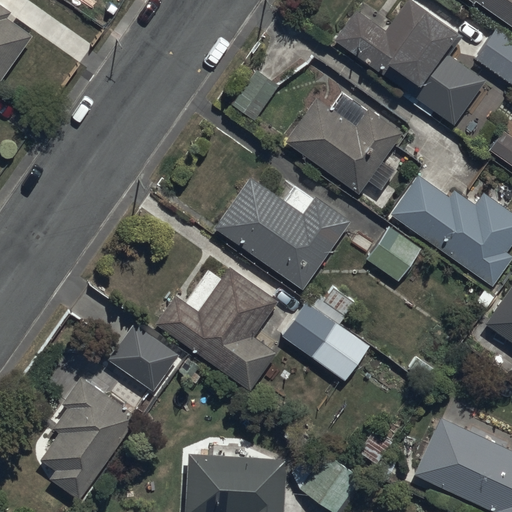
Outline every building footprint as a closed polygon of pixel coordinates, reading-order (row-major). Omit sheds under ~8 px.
[(1,0),(0,0),(0,75),(34,30),(7,11),(11,6),(1,0)] [(355,3),(333,34),(406,84),(401,91),(428,111),(432,105),(452,118),(483,74),(441,44),(456,22),(425,0),(420,0),(421,0),(420,0),(402,0),(385,24),(355,3)] [(511,0),(481,0),(511,21),(511,0)] [(511,33),(496,22),(472,54),(511,82),(511,33)] [(252,115),(277,79),(253,63),(229,99),(252,115)] [(355,120),(314,91),(283,135),(358,188),(367,175),(380,184),(395,164),(382,155),(403,125),(367,100),(355,120)] [(511,130),(502,123),(488,143),(511,159),(511,130)] [(250,169),(213,221),(302,283),(350,215),(313,189),(310,193),(294,182),(285,194),(250,169)] [(415,169),(388,208),(492,282),(511,253),(511,250),(506,246),(511,237),(511,207),(483,187),(474,200),(453,185),(448,192),(415,169)] [(389,221),(365,254),(397,276),(420,243),(389,221)] [(174,287),(153,316),(249,384),(275,347),(252,330),(277,296),(227,261),(219,272),(207,263),(185,295),(174,287)] [(511,279),(485,317),(511,336),(511,359),(503,372),(511,377),(511,279)] [(305,296),(280,332),(345,375),(369,340),(338,318),(351,298),(330,284),(323,294),(319,292),(313,301),(305,296)] [(178,350),(131,317),(105,353),(152,386),(178,350)] [(77,493),(136,410),(78,369),(59,395),(67,401),(52,422),(58,426),(38,453),(53,464),(48,472),(77,493)] [(439,413),(414,470),(496,507),(493,511),(511,511),(511,447),(495,440),(498,432),(486,427),(484,432),(439,413)] [(326,443),(299,481),(334,506),(361,468),(326,443)] [(283,511),(286,453),(187,448),(184,509),(237,511),(283,511)]
